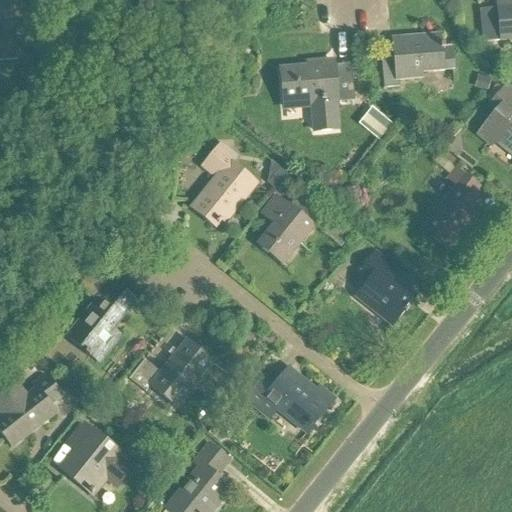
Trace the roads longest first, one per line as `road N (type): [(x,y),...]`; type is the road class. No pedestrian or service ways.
road 1 (residential): [(381,410),(174,245)]
road 2 (unclassified): [(381,410),(511,250)]
road 3 (unclassified): [(300,511),(381,410)]
